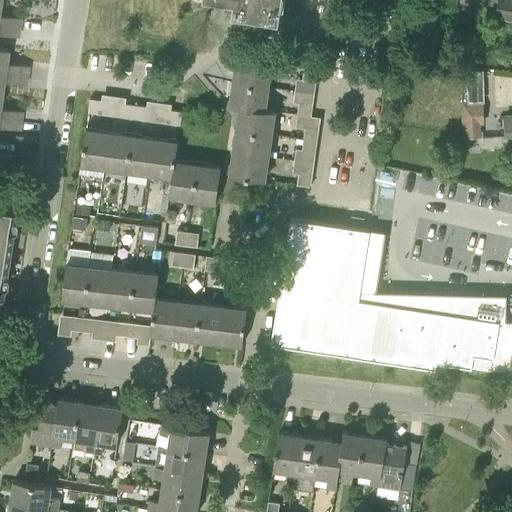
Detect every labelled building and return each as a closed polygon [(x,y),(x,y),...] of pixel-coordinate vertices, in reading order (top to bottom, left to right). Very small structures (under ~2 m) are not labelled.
[(234,0),(233,9),(280,16),(282,0),(234,0)] [(494,14),(511,17),(511,0),(488,0),(489,2),(484,1),(482,12),(494,14)] [(0,23),(20,27),(21,18),(0,14),(0,23)] [(0,34),(18,37),(20,27),(0,23),(0,34)] [(0,73),(27,77),(29,66),(5,62),(7,48),(0,47),(0,73)] [(233,81),(269,86),(273,63),(237,58),(233,81)] [(302,78),(316,80),(318,69),(304,67),(302,78)] [(484,70),(467,70),(468,80),(484,80),(484,70)] [(0,95),(2,81),(26,85),(27,77),(0,73),(0,95)] [(251,107),(266,109),(269,86),(233,81),(230,105),(240,106),(251,108),(251,107)] [(88,112),(100,114),(102,100),(90,98),(88,112)] [(297,113),(311,115),(313,104),(299,102),(297,113)] [(123,117),(134,118),(136,105),(125,103),(123,117)] [(134,118),(145,120),(147,106),(136,105),(134,118)] [(236,128),(273,133),(276,110),(266,109),(251,107),(251,108),(240,106),(236,128)] [(0,123),(20,126),(22,111),(0,107),(0,123)] [(168,123),(180,125),(182,111),(170,109),(168,123)] [(464,138),(475,137),(474,123),(482,123),(482,110),(462,110),(464,138)] [(511,135),(511,115),(508,117),(499,117),(498,135),(511,135)] [(81,163),(105,166),(110,131),(86,127),(81,163)] [(303,138),(317,140),(319,129),(305,127),(303,138)] [(233,151),(269,156),(273,133),(236,128),(233,151)] [(105,166),(127,170),(132,134),(110,131),(105,166)] [(127,170),(150,173),(155,137),(132,134),(127,170)] [(172,176),(175,160),(178,140),(155,137),(150,173),(172,176)] [(302,149),(316,151),(317,140),(303,138),(302,149)] [(230,174),(266,180),(269,156),(233,151),(230,174)] [(0,164),(14,166),(15,156),(0,153),(0,164)] [(169,195),(193,198),(198,163),(175,160),(172,176),(169,195)] [(193,198),(216,202),(221,166),(198,163),(193,198)] [(297,184),(311,186),(312,175),(298,173),(297,184)] [(0,291),(1,288),(13,208),(0,206),(0,291)] [(335,224),(291,217),(284,262),(281,280),(277,302),(272,336),(271,342),(392,361),(409,364),(447,370),(448,363),(472,367),(491,370),(510,371),(511,355),(511,354),(511,320),(506,320),(507,294),(482,294),(427,292),(427,310),(359,299),(368,244),(370,229),(367,229),(335,224)] [(175,243),(186,245),(188,231),(177,230),(175,243)] [(186,245),(197,246),(199,233),(188,231),(186,245)] [(172,265),(183,266),(185,253),(174,251),(172,265)] [(485,263),(503,261),(501,251),(484,253),(485,263)] [(183,266),(194,267),(195,254),(185,253),(183,266)] [(204,269),(216,271),(217,257),(206,255),(204,269)] [(239,274),(250,275),(252,261),(242,260),(239,274)] [(62,299),(85,301),(90,266),(66,263),(62,299)] [(85,301),(107,304),(112,268),(90,266),(85,301)] [(107,304),(131,307),(135,271),(112,268),(107,304)] [(154,310),(156,297),(158,274),(135,271),(131,307),(153,309),(154,310)] [(151,333),(174,336),(179,300),(156,297),(154,310),(153,309),(151,333)] [(174,336),(197,338),(201,303),(179,300),(174,336)] [(197,338),(219,341),(224,305),(201,303),(197,338)] [(219,341),(242,344),(247,308),(224,305),(219,341)] [(71,329),(82,331),(84,317),(73,315),(71,329)] [(82,331),(92,332),(94,318),(84,317),(82,331)] [(117,335),(127,336),(129,322),(118,321),(117,335)] [(127,336),(137,337),(139,323),(129,322),(127,336)] [(62,437),(74,439),(80,400),(59,397),(58,402),(51,444),(61,446),(62,437)] [(30,441),(51,444),(58,402),(37,398),(30,441)] [(85,451),(93,452),(101,403),(80,400),(74,439),(72,448),(85,450),(85,451)] [(104,444),(117,446),(123,407),(101,403),(93,452),(103,454),(104,444)] [(167,446),(206,453),(209,432),(162,424),(160,434),(169,436),(167,446)] [(273,468),(295,472),(301,434),(279,431),(273,468)] [(348,471),(359,473),(365,434),(343,431),(341,441),(340,453),(342,454),(338,480),(346,481),(348,471)] [(304,474),(315,476),(322,438),(301,434),(295,472),(293,483),(302,484),(304,474)] [(379,486),(386,443),(387,438),(365,434),(359,473),(371,475),(369,485),(379,486)] [(336,490),(338,480),(342,454),(340,453),(341,441),(322,438),(315,476),(328,478),(326,488),(336,490)] [(136,442),(126,441),(123,461),(133,463),(136,442)] [(400,489),(412,491),(417,465),(404,463),(407,446),(386,443),(379,486),(400,490),(400,489)] [(154,466),(203,474),(206,453),(167,446),(165,459),(156,457),(154,466)] [(26,473),(38,475),(40,465),(28,463),(26,473)] [(161,488),(199,494),(203,474),(154,466),(153,476),(163,477),(161,488)] [(77,481),(89,483),(90,472),(79,470),(77,481)] [(60,500),(49,498),(51,485),(14,479),(10,501),(59,509),(60,500)] [(173,511),(196,511),(199,494),(161,488),(159,500),(150,499),(148,507),(173,511)] [(8,511),(58,511),(59,509),(10,501),(8,511)] [(267,511),(271,511),(278,511),(280,502),(268,501),(267,511)]
